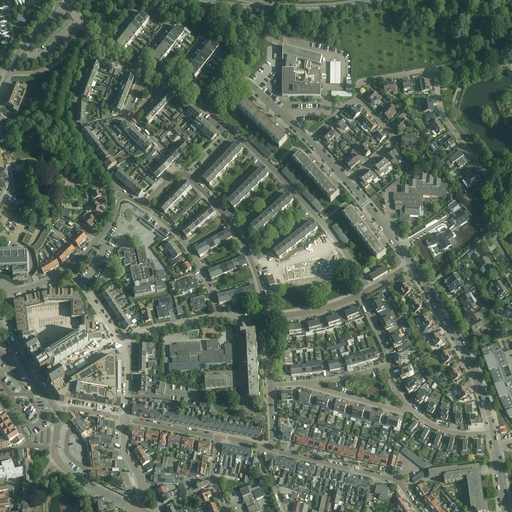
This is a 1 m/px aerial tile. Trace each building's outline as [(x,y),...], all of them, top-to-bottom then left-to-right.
[(141,13),(137,18),(146,25),(150,20),(141,13)] [(137,18),(134,22),(143,29),(146,25),(137,18)] [(134,22),(130,26),(139,34),(143,29),(134,22)] [(130,26),(127,31),(135,38),(139,34),(130,26)] [(176,27),(172,32),(181,39),(185,34),(176,27)] [(127,31),(123,35),(132,43),(135,38),(127,31)] [(172,32),(169,36),(178,43),(181,39),(172,32)] [(123,35),(119,40),(128,47),(132,43),(123,35)] [(169,36),(165,40),(174,48),(178,43),(169,36)] [(124,52),(128,47),(119,40),(116,44),(124,52)] [(165,40),(162,45),(170,52),(174,48),(165,40)] [(211,41),(208,46),(216,52),(220,48),(211,41)] [(162,45),(158,49),(167,57),(170,52),(162,45)] [(208,46),(204,50),(213,57),(216,52),(208,46)] [(282,97),(321,98),(321,86),(320,86),(320,69),(310,69),(310,67),(310,65),(311,63),(320,65),(322,57),(285,47),(284,47),(283,47),(283,56),(285,56),(283,60),(286,61),(286,63),(286,66),(285,68),(285,70),(282,70),(282,97)] [(158,49),(154,54),(163,61),(167,57),(158,49)] [(204,50),(200,54),(209,61),(213,57),(204,50)] [(160,65),(163,61),(154,54),(151,58),(160,65)] [(200,54),(197,59),(206,66),(209,61),(200,54)] [(197,59),(193,63),(202,70),(206,66),(197,59)] [(328,60),(328,82),(339,82),(339,60),(328,60)] [(92,62),(90,68),(97,71),(100,65),(92,62)] [(193,63),(190,68),(198,75),(202,70),(193,63)] [(90,68),(88,74),(95,76),(97,71),(90,68)] [(195,79),(198,75),(190,68),(186,72),(195,79)] [(88,74),(86,79),(93,82),(95,76),(88,74)] [(126,75),(124,81),(131,84),(134,78),(126,75)] [(421,92),(431,91),(430,86),(429,86),(428,80),(424,81),(424,78),(416,79),(417,85),(420,84),(421,92)] [(86,79),(83,85),(91,88),(93,82),(86,79)] [(344,90),(329,89),(329,95),(350,95),(350,79),(344,79),(344,90)] [(124,81),(122,87),(129,90),(131,84),(124,81)] [(408,93),(413,92),(412,85),(409,85),(408,81),(402,82),(404,91),(407,90),(408,93)] [(393,95),(398,94),(397,87),(394,87),(393,83),(383,85),(385,93),(393,92),(393,95)] [(17,113),(27,88),(20,85),(19,87),(12,84),(4,105),(11,108),(10,109),(10,110),(17,113)] [(83,85),(81,91),(89,94),(91,88),(83,85)] [(119,86),(117,92),(119,93),(127,96),(129,90),(122,87),(119,86)] [(82,98),(81,101),(88,103),(89,100),(87,100),(89,94),(81,91),(79,97),(82,98)] [(168,92),(163,96),(169,102),(173,97),(168,92)] [(367,96),(366,97),(373,104),(374,106),(375,106),(377,104),(377,103),(382,98),(377,92),(374,95),(372,93),(368,97),(367,96)] [(116,98),(117,98),(125,101),(127,96),(119,93),(118,96),(116,96),(116,98)] [(163,96),(159,101),(165,106),(169,102),(163,96)] [(117,98),(115,104),(122,107),(125,101),(117,98)] [(432,104),(432,100),(429,101),(428,98),(420,99),(421,106),(423,105),(424,112),(433,111),(432,104)] [(77,105),(77,111),(85,111),(85,105),(87,105),(88,103),(81,101),(80,105),(77,105)] [(159,101),(155,105),(161,111),(165,106),(159,101)] [(253,122),(259,115),(260,114),(259,114),(254,109),(255,108),(253,106),(251,107),(246,102),(246,101),(238,110),(239,109),(246,116),(246,117),(247,116),(252,121),(252,122),(253,122)] [(389,120),(395,114),(392,110),(394,108),(389,103),(385,108),(387,111),(383,115),(385,117),(389,120)] [(120,113),(122,107),(115,104),(113,110),(120,113)] [(155,105),(151,109),(156,115),(161,111),(155,105)] [(187,112),(192,117),(197,111),(193,106),(187,112)] [(354,120),(361,113),(360,112),(359,113),(355,109),(353,111),(350,108),(345,114),(349,118),(350,117),(354,120)] [(151,109),(146,114),(152,119),(156,115),(151,109)] [(192,117),(189,119),(194,123),(196,121),(198,119),(202,115),(197,111),(192,117)] [(404,121),(406,119),(405,117),(406,116),(403,113),(396,120),(399,122),(395,126),(398,129),(399,129),(401,132),(408,125),(404,121)] [(148,124),(152,119),(146,114),(142,119),(148,124)] [(266,134),(273,127),(267,122),(268,121),(266,119),(265,120),(259,115),(253,122),(259,128),(259,129),(259,128),(266,134)] [(363,126),(366,128),(372,122),(368,118),(365,121),(363,119),(357,124),(361,128),(363,126)] [(193,124),(190,127),(195,132),(197,129),(203,123),(198,119),(196,121),(194,123),(193,124)] [(343,129),(346,126),(344,124),(341,121),(339,119),(335,124),(338,127),(336,129),(341,134),(345,130),(343,129)] [(434,120),(426,121),(429,125),(430,125),(434,130),(432,131),(432,133),(434,135),(436,135),(437,134),(437,135),(444,130),(441,125),(441,126),(437,120),(436,121),(435,121),(434,120)] [(118,127),(123,132),(129,126),(124,121),(118,127)] [(377,126),(372,122),(366,128),(369,131),(366,133),(370,137),(376,131),(373,129),(377,126)] [(197,129),(202,133),(207,127),(203,123),(197,129)] [(123,132),(128,136),(133,130),(129,126),(123,132)] [(202,133),(206,137),(212,131),(207,127),(202,133)] [(273,127),(266,134),(265,135),(266,135),(266,134),(273,140),(272,141),(273,141),(279,147),(279,148),(287,139),(286,140),(280,134),(282,133),(280,131),(278,133),(273,127)] [(80,133),(84,138),(91,133),(87,128),(80,133)] [(329,129),(325,133),(332,140),(334,138),(336,140),(340,136),(334,130),(332,133),(329,129)] [(128,136),(132,140),(138,134),(133,130),(128,136)] [(216,135),(212,131),(206,137),(211,141),(216,135)] [(91,133),(84,138),(88,143),(94,138),(96,137),(93,132),(91,133)] [(330,142),(332,140),(325,133),(321,137),(325,140),(322,142),(328,148),(332,144),(330,142)] [(380,143),(386,137),(382,133),(379,136),(376,134),(370,140),(372,142),(374,141),(375,142),(377,141),(380,143)] [(132,140),(136,144),(142,138),(138,134),(132,140)] [(416,143),(417,137),(409,136),(409,140),(402,139),(402,142),(401,148),(408,149),(408,148),(411,148),(412,142),(416,143)] [(452,148),(456,145),(450,137),(446,140),(444,138),(438,142),(441,146),(443,145),(447,149),(450,147),(451,149),(452,148)] [(88,143),(92,148),(98,143),(94,138),(88,143)] [(136,144),(141,148),(147,143),(142,138),(136,144)] [(98,143),(92,148),(95,153),(102,148),(104,146),(100,141),(98,143)] [(366,157),(370,153),(366,148),(368,146),(365,142),(363,145),(364,146),(362,148),(359,146),(355,149),(360,155),(363,153),(366,157)] [(434,142),(429,146),(433,152),(439,148),(434,142)] [(151,147),(147,143),(141,148),(146,153),(151,147)] [(182,143),(177,147),(183,153),(187,148),(182,143)] [(232,144),(229,148),(238,156),(243,150),(237,144),(235,146),(232,144)] [(177,147),(173,151),(178,157),(183,153),(177,147)] [(95,153),(99,157),(106,152),(102,148),(95,153)] [(232,162),(234,160),(238,156),(229,148),(231,150),(226,155),(224,153),(223,154),(232,162)] [(398,161),(397,160),(395,158),(398,155),(392,149),(387,153),(391,158),(389,160),(393,165),(398,161)] [(360,162),(358,160),(356,158),(359,156),(353,150),(351,152),(352,153),(350,155),(352,157),(349,159),(355,166),(360,162)] [(168,156),(174,162),(175,160),(178,157),(173,151),(169,155),(168,156)] [(453,166),(452,165),(455,163),(459,168),(466,163),(462,157),(464,156),(460,151),(448,159),(449,161),(446,163),(449,168),(453,166)] [(103,162),(106,160),(109,157),(106,152),(99,157),(103,162)] [(306,174),(313,168),(314,167),(313,167),(308,162),(309,161),(307,159),(306,160),(301,154),(301,153),(293,161),(293,162),(294,161),(300,168),(299,169),(300,169),(301,168),(306,174),(305,175),(306,174)] [(222,159),(220,162),(226,168),(232,162),(223,154),(220,157),(222,159)] [(174,162),(168,156),(166,158),(164,160),(170,166),(174,162)] [(117,163),(114,160),(113,158),(110,160),(104,165),(107,170),(117,163)] [(392,165),(387,160),(385,162),(382,158),(377,162),(387,173),(389,171),(388,169),(392,165)] [(351,170),(355,166),(349,159),(347,162),(345,159),(343,161),(342,160),(340,162),(345,168),(347,166),(351,170)] [(164,160),(160,165),(165,170),(170,166),(164,160)] [(216,162),(212,166),(221,174),(226,168),(220,162),(218,164),(216,162)] [(385,174),(387,173),(377,162),(373,165),(377,169),(375,171),(379,176),(383,173),(385,174)] [(160,165),(155,169),(161,175),(165,170),(160,165)] [(207,171),(207,172),(215,180),(221,174),(212,166),(214,168),(209,173),(207,171)] [(114,177),(119,181),(125,175),(120,171),(121,170),(118,168),(114,173),(116,175),(114,177)] [(258,169),(255,172),(263,180),(269,174),(263,168),(260,171),(258,169)] [(319,188),(326,181),(320,175),(322,174),(320,172),(319,173),(313,168),(306,174),(312,181),(311,182),(312,182),(312,181),(319,188)] [(149,172),(147,174),(152,179),(154,177),(157,179),(161,175),(155,169),(153,172),(151,170),(149,172)] [(453,174),(455,177),(458,175),(456,172),(454,173),(452,169),(448,170),(451,176),(453,174)] [(472,187),(481,180),(476,173),(473,175),(468,169),(463,173),(468,179),(467,180),(467,181),(465,182),(469,188),(471,186),(472,187)] [(7,170),(0,171),(0,181),(8,180),(7,175),(10,174),(11,174),(10,170),(9,170),(7,170)] [(367,171),(363,174),(369,181),(371,179),(373,182),(378,178),(373,173),(371,175),(367,171)] [(209,186),(215,180),(207,172),(203,175),(205,177),(203,180),(209,186)] [(249,177),(249,178),(257,186),(263,180),(255,172),(254,173),(256,175),(251,179),(249,177)] [(367,183),(369,181),(363,174),(359,178),(362,182),(360,184),(365,189),(369,185),(367,183)] [(410,216),(419,216),(423,216),(424,207),(422,207),(423,196),(446,198),(447,184),(440,184),(440,180),(433,180),(433,177),(426,177),(427,175),(419,174),(419,177),(416,176),(414,178),(414,181),(409,181),(409,187),(401,186),(401,196),(393,195),(393,199),(395,199),(394,205),(396,205),(395,210),(401,211),(401,214),(400,214),(399,219),(409,219),(410,216)] [(119,181),(124,185),(129,179),(125,175),(119,181)] [(66,180),(59,178),(57,188),(64,190),(66,180)] [(248,183),(245,186),(251,192),(257,186),(249,178),(245,181),(248,183)] [(124,185),(129,189),(134,183),(129,179),(124,185)] [(0,189),(6,192),(9,184),(13,186),(15,182),(8,180),(0,181),(0,189)] [(185,181),(181,186),(187,192),(191,187),(185,181)] [(326,181),(319,188),(318,188),(318,189),(319,188),(325,195),(324,195),(325,195),(331,201),(330,202),(331,202),(339,194),(338,195),(333,189),(334,188),(332,186),(331,187),(326,181)] [(129,189),(133,193),(139,186),(134,183),(129,189)] [(144,190),(139,186),(133,193),(138,197),(144,190)] [(181,186),(176,190),(182,196),(187,192),(181,186)] [(241,186),(237,189),(246,198),(251,192),(245,186),(243,188),(241,186)] [(0,189),(0,196),(3,198),(6,199),(9,193),(6,192),(0,189)] [(232,195),(240,203),(246,198),(237,189),(237,190),(239,192),(234,197),(232,195)] [(95,190),(85,194),(87,199),(91,198),(93,201),(97,199),(98,200),(100,199),(101,197),(102,197),(99,192),(96,193),(95,190)] [(176,190),(172,195),(178,200),(182,196),(176,190)] [(477,204),(481,201),(475,193),(471,196),(477,204)] [(283,195),(279,198),(287,207),(294,201),(288,194),(285,197),(283,195)] [(32,195),(30,201),(35,203),(38,198),(32,195)] [(172,195),(168,199),(174,205),(178,200),(172,195)] [(234,209),(240,203),(232,195),(228,199),(230,201),(228,203),(234,209)] [(274,203),(273,203),(281,212),(287,207),(279,198),(281,200),(276,205),(274,203)] [(168,199),(164,203),(169,209),(174,205),(168,199)] [(99,205),(89,203),(88,208),(91,209),(90,212),(96,213),(96,215),(98,215),(99,214),(100,214),(101,208),(98,208),(99,205)] [(165,214),(169,209),(164,203),(159,208),(165,214)] [(272,209),(269,211),(275,217),(281,212),(273,203),(270,207),(272,209)] [(209,207),(205,211),(210,218),(215,214),(209,207)] [(355,231),(363,225),(363,224),(363,225),(358,219),(359,218),(357,216),(356,217),(352,210),(343,217),(344,217),(349,223),(348,224),(349,224),(354,231),(354,232),(355,231)] [(205,211),(200,215),(205,222),(210,218),(205,211)] [(265,211),(261,214),(269,223),(275,217),(269,211),(267,213),(265,211)] [(94,219),(87,213),(83,217),(85,219),(83,221),(87,225),(86,226),(88,228),(89,228),(90,228),(94,224),(92,222),(94,219)] [(455,217),(451,219),(456,226),(459,224),(460,225),(465,222),(465,221),(467,219),(463,213),(455,218),(455,217)] [(256,219),(255,220),(263,228),(269,223),(261,214),(261,215),(263,217),(258,221),(256,219)] [(200,215),(195,219),(201,226),(205,222),(200,215)] [(195,219),(191,223),(196,230),(201,226),(195,219)] [(257,234),(263,228),(255,220),(252,223),(254,225),(251,227),(257,234)] [(39,225),(33,222),(29,231),(34,234),(39,225)] [(308,222),(304,225),(311,234),(318,229),(312,222),(310,224),(308,222)] [(191,223),(186,227),(191,234),(196,230),(191,223)] [(340,228),(337,224),(331,229),(334,233),(340,228)] [(298,229),(298,230),(305,239),(311,234),(304,225),(303,225),(305,227),(300,231),(298,229)] [(366,246),(374,239),(369,233),(370,232),(369,230),(367,231),(363,225),(355,231),(360,238),(360,239),(366,246)] [(187,238),(191,234),(186,227),(181,231),(187,238)] [(88,235),(83,230),(82,232),(78,228),(75,231),(79,234),(76,237),(82,243),(86,238),(85,238),(88,235)] [(225,232),(223,233),(227,241),(232,238),(226,228),(223,230),(225,232)] [(37,251),(39,250),(41,248),(42,246),(50,232),(45,229),(37,243),(35,245),(32,247),(36,252),(37,251)] [(296,235),(293,237),(298,244),(305,239),(298,230),(294,233),(296,235)] [(437,237),(427,242),(429,247),(440,242),(445,250),(451,246),(448,241),(454,236),(449,230),(444,234),(443,233),(437,237)] [(223,233),(217,236),(221,244),(227,241),(223,233)] [(33,237),(27,234),(23,243),(28,245),(33,237)] [(78,247),(82,243),(76,237),(73,240),(70,236),(68,238),(78,247)] [(217,236),(212,240),(216,247),(221,244),(217,236)] [(289,237),(285,240),(292,249),(298,244),(293,237),(290,239),(289,237)] [(374,239),(366,246),(365,246),(366,246),(371,253),(371,254),(372,253),(377,260),(377,261),(386,254),(385,254),(380,248),(382,247),(380,245),(379,246),(374,240),(375,239),(374,239)] [(212,240),(206,243),(211,250),(216,247),(212,240)] [(279,245),(278,245),(286,254),(292,249),(285,240),(284,240),(286,243),(281,247),(279,245)] [(67,246),(64,249),(70,255),(74,251),(65,241),(63,243),(67,246)] [(165,244),(159,249),(162,252),(164,250),(166,252),(168,251),(173,258),(171,259),(168,261),(170,263),(172,266),(173,267),(180,261),(178,258),(182,255),(172,243),(167,247),(165,244)] [(206,243),(201,246),(205,254),(211,250),(206,243)] [(59,244),(57,246),(59,248),(60,248),(61,249),(58,252),(60,253),(66,259),(70,255),(64,249),(61,246),(59,244)] [(199,257),(205,254),(201,246),(198,247),(197,245),(194,247),(199,257)] [(279,259),(286,254),(278,245),(274,248),(276,250),(273,252),(279,259)] [(119,252),(118,252),(119,260),(124,259),(124,261),(123,262),(124,267),(128,267),(127,266),(133,265),(133,267),(130,267),(133,284),(134,284),(135,290),(133,290),(130,290),(131,293),(133,293),(134,298),(151,294),(151,292),(155,291),(155,292),(156,291),(156,293),(165,291),(163,281),(165,281),(163,272),(156,274),(153,260),(150,261),(150,263),(147,264),(144,246),(136,248),(136,249),(131,250),(131,249),(127,250),(127,249),(119,250),(119,252)] [(55,249),(51,253),(55,256),(54,256),(62,263),(66,259),(60,253),(58,252),(57,250),(55,249)] [(0,269),(12,269),(12,273),(12,280),(19,279),(27,279),(27,277),(27,272),(28,272),(27,253),(0,253),(0,269)] [(478,254),(473,257),(475,260),(476,259),(482,269),(481,269),(480,271),(481,273),(483,273),(485,272),(485,271),(493,267),(487,257),(481,260),(478,254)] [(240,259),(238,260),(241,268),(247,265),(242,255),(239,256),(240,259)] [(46,258),(48,260),(49,262),(53,269),(58,266),(54,259),(51,260),(49,256),(46,258)] [(43,259),(42,261),(44,265),(48,272),(53,269),(49,262),(48,260),(45,262),(43,259)] [(238,260),(232,262),(235,270),(241,268),(238,260)] [(288,267),(286,267),(288,280),(322,275),(322,274),(324,274),(332,273),(330,260),(326,261),(326,262),(323,262),(323,260),(308,262),(309,265),(288,268),(288,267)] [(43,275),(48,272),(44,265),(42,261),(40,262),(42,266),(39,268),(43,275)] [(232,262),(226,265),(229,272),(235,270),(232,262)] [(185,273),(191,269),(188,263),(182,267),(180,265),(175,268),(177,271),(179,269),(181,272),(183,270),(185,273)] [(372,275),(375,280),(388,273),(382,264),(378,267),(380,270),(376,273),(372,275)] [(226,265),(220,267),(223,275),(229,272),(226,265)] [(211,280),(217,277),(214,269),(212,270),(211,267),(207,269),(211,280)] [(220,267),(214,269),(217,277),(223,275),(220,267)] [(375,280),(372,275),(368,268),(362,271),(367,278),(369,276),(373,282),(375,280)] [(457,274),(444,282),(451,293),(463,286),(457,274)] [(195,289),(198,288),(195,277),(177,284),(179,291),(183,290),(183,291),(186,291),(186,292),(190,291),(190,294),(196,292),(195,289)] [(475,285),(471,279),(467,281),(469,284),(463,288),(465,291),(469,288),(475,285)] [(404,281),(398,285),(402,291),(401,292),(404,297),(407,295),(408,297),(414,293),(410,288),(411,287),(408,283),(406,284),(404,281)] [(506,292),(507,291),(501,281),(498,283),(497,281),(491,284),(492,287),(494,286),(499,295),(497,297),(499,300),(505,297),(505,298),(509,295),(506,292)] [(250,288),(248,288),(250,297),(256,295),(253,284),(250,285),(250,288)] [(248,288),(242,290),(244,298),(250,297),(248,288)] [(111,296),(116,292),(115,290),(109,294),(107,291),(102,295),(105,300),(111,296)] [(242,290),(236,291),(238,300),(244,298),(242,290)] [(41,293),(42,294),(38,294),(39,296),(33,297),(32,296),(26,297),(27,298),(23,299),(23,300),(19,300),(13,301),(14,310),(16,310),(16,316),(15,316),(16,323),(17,322),(18,329),(17,329),(18,336),(27,335),(24,308),(44,303),(44,305),(47,304),(47,302),(72,302),(72,317),(81,317),(81,314),(82,314),(82,307),(81,307),(81,301),(77,301),(77,295),(72,295),(72,293),(69,293),(69,292),(62,292),(63,293),(56,293),(56,292),(50,292),(50,293),(47,293),(47,291),(41,293)] [(236,291),(230,293),(232,301),(238,300),(236,291)] [(112,298),(118,294),(116,292),(111,296),(105,300),(109,305),(114,301),(112,298)] [(219,304),(226,303),(224,294),(221,295),(220,292),(216,293),(219,304)] [(230,293),(224,294),(226,303),(232,301),(230,293)] [(469,294),(460,300),(464,307),(466,306),(469,312),(476,308),(469,294)] [(372,303),(374,309),(382,305),(381,301),(384,300),(381,295),(372,299),(374,303),(372,303)] [(195,312),(207,308),(203,296),(191,300),(195,312)] [(417,301),(415,298),(409,302),(413,308),(412,309),(415,313),(417,312),(419,314),(424,310),(421,305),(422,304),(419,299),(417,301)] [(114,301),(109,305),(112,310),(118,306),(120,305),(118,303),(116,300),(114,301)] [(173,308),(172,309),(170,301),(166,302),(159,303),(162,318),(175,316),(173,308)] [(115,315),(121,311),(119,308),(124,304),(123,302),(120,305),(118,306),(112,310),(115,315)] [(150,311),(153,310),(152,305),(148,305),(149,308),(143,309),(143,311),(141,311),(142,315),(144,315),(145,322),(152,321),(150,311)] [(379,313),(380,317),(390,312),(387,307),(384,308),(382,305),(374,309),(377,314),(379,313)] [(511,305),(510,305),(507,311),(499,307),(497,313),(511,319),(511,318),(511,305)] [(354,309),(350,310),(355,322),(364,318),(363,316),(360,309),(356,310),(356,309),(354,310),(354,309)] [(345,315),(342,316),(344,323),(345,325),(352,323),(355,322),(350,310),(346,312),(346,313),(345,313),(345,315)] [(121,311),(115,315),(119,320),(124,316),(126,315),(125,313),(123,314),(121,311)] [(122,325),(128,321),(130,320),(128,317),(131,314),(130,312),(126,315),(124,316),(119,320),(122,325)] [(380,321),(383,326),(391,322),(389,319),(392,318),(390,312),(380,317),(382,320),(380,321)] [(475,322),(469,325),(473,333),(480,329),(482,332),(485,330),(480,320),(481,319),(478,313),(472,317),(475,322)] [(425,314),(419,318),(423,325),(422,325),(425,330),(426,331),(424,333),(425,336),(426,336),(435,330),(434,328),(435,327),(431,322),(432,321),(429,316),(427,317),(425,314)] [(126,330),(133,325),(131,322),(135,319),(136,322),(138,320),(137,315),(128,321),(122,325),(126,330)] [(336,315),(332,317),(335,328),(338,328),(337,325),(340,324),(344,323),(342,316),(338,317),(338,316),(336,316),(336,315)] [(327,321),(323,322),(325,329),(326,331),(333,329),(335,328),(332,317),(328,318),(328,319),(326,319),(327,321)] [(95,319),(84,319),(84,332),(95,332),(95,319)] [(317,321),(313,322),(316,334),(318,333),(326,331),(325,329),(323,322),(320,323),(319,321),(318,322),(317,321)] [(391,322),(383,326),(386,332),(387,331),(389,334),(398,330),(396,324),(395,321),(391,322)] [(308,326),(304,326),(305,334),(310,333),(313,332),(313,334),(316,334),(313,322),(309,323),(309,324),(308,324),(308,326)] [(293,338),(296,337),(294,325),(290,326),(290,327),(288,327),(288,328),(285,329),(286,336),(289,336),(293,335),(293,338)] [(298,325),(294,325),(296,337),(306,336),(305,334),(304,326),(300,327),(300,325),(299,326),(298,325)] [(247,331),(244,327),(242,328),(242,329),(241,330),(241,331),(241,332),(241,335),(246,334),(250,399),(259,399),(256,331),(247,331)] [(389,338),(392,344),(399,340),(398,336),(401,335),(398,330),(389,334),(391,338),(389,338)] [(499,330),(495,335),(498,337),(499,336),(501,338),(503,335),(501,333),(502,332),(499,330)] [(437,334),(436,331),(429,335),(433,342),(432,342),(435,347),(438,345),(439,348),(445,344),(441,339),(442,338),(439,333),(437,334)] [(33,341),(22,343),(24,346),(23,347),(39,373),(49,367),(49,366),(50,365),(51,366),(54,364),(86,344),(86,333),(80,333),(76,335),(74,332),(40,353),(33,341)] [(402,338),(399,340),(392,344),(394,349),(396,348),(398,352),(407,347),(404,342),(402,338)] [(172,364),(169,364),(169,373),(200,371),(200,365),(207,365),(216,365),(226,364),(226,365),(234,365),(233,345),(224,345),(225,353),(219,354),(218,351),(219,351),(218,341),(214,341),(206,342),(207,350),(207,354),(201,354),(200,343),(177,344),(177,347),(170,347),(170,349),(170,358),(171,358),(172,358),(172,364)] [(139,345),(139,352),(149,353),(149,350),(149,346),(149,343),(143,343),(143,345),(139,345)] [(487,348),(481,350),(484,357),(483,357),(489,371),(495,384),(494,385),(499,398),(500,398),(503,405),(507,412),(506,412),(510,419),(510,418),(511,421),(511,350),(511,351),(508,352),(503,354),(501,349),(496,351),(494,345),(488,347),(487,348)] [(375,351),(370,352),(372,361),(378,359),(376,356),(379,355),(377,348),(374,349),(375,351)] [(369,349),(364,351),(365,354),(367,362),(372,361),(370,352),(369,349)] [(447,352),(445,349),(439,352),(442,359),(441,359),(444,364),(447,363),(448,365),(454,362),(451,356),(452,356),(449,351),(447,352)] [(364,351),(359,352),(360,355),(362,364),(367,362),(365,354),(364,351)] [(356,353),(354,354),(357,365),(362,364),(360,355),(357,356),(356,353)] [(408,353),(398,354),(399,359),(396,359),(397,365),(402,364),(402,363),(405,362),(405,359),(408,359),(408,353)] [(58,371),(45,379),(58,401),(63,402),(70,398),(112,405),(116,401),(116,392),(115,359),(110,356),(66,383),(58,371)] [(344,358),(341,358),(343,365),(346,364),(347,368),(352,367),(350,358),(347,359),(346,356),(344,356),(344,358)] [(336,362),(333,362),(335,371),(340,370),(339,366),(343,365),(341,358),(338,359),(335,360),(336,362)] [(328,361),(325,362),(326,369),(329,368),(330,372),(335,371),(333,362),(328,363),(328,361)] [(321,362),(316,362),(316,365),(317,373),(323,373),(322,369),(326,369),(325,362),(322,362),(321,362)] [(291,376),(297,376),(296,367),(290,367),(290,365),(287,366),(288,373),(291,372),(291,376)] [(409,366),(400,369),(402,373),(399,374),(401,380),(406,378),(406,377),(409,375),(408,373),(411,371),(409,366)] [(456,369),(455,366),(448,370),(451,377),(453,382),(456,380),(457,383),(463,380),(460,374),(461,373),(458,368),(456,369)] [(205,390),(235,388),(234,372),(205,373),(205,377),(205,390)] [(414,378),(406,384),(408,387),(406,389),(409,394),(413,391),(414,392),(418,390),(417,389),(419,387),(414,378)] [(465,388),(464,385),(456,387),(459,394),(458,395),(460,400),(463,399),(464,401),(470,399),(468,393),(469,392),(467,387),(465,388)] [(421,389),(414,396),(417,399),(415,401),(419,406),(423,402),(422,401),(425,398),(429,395),(423,390),(422,391),(421,389)] [(292,392),(286,393),(287,401),(292,401),(292,403),(295,403),(296,396),(292,396),(292,392)] [(281,397),(278,397),(279,404),(282,404),(287,404),(287,401),(286,393),(281,393),(281,397)] [(295,403),(298,404),(303,405),(303,406),(306,394),(301,393),(300,397),(296,396),(295,403)] [(306,394),(303,406),(312,408),(312,407),(314,400),(310,399),(311,396),(306,394)] [(318,410),(319,407),(321,408),(324,399),(319,398),(317,401),(314,400),(312,407),(312,408),(312,409),(318,410)] [(321,408),(321,410),(325,411),(324,413),(329,414),(329,413),(330,412),(331,405),(328,404),(329,400),(324,399),(321,408)] [(430,399),(425,407),(428,409),(427,412),(432,415),(435,410),(434,410),(437,404),(430,399)] [(330,412),(329,413),(333,414),(333,415),(338,416),(338,415),(339,412),(341,404),(336,403),(335,406),(331,405),(330,412)] [(339,412),(338,415),(342,416),(342,418),(347,419),(347,417),(349,410),(345,409),(347,405),(341,404),(339,412)] [(0,449),(2,449),(10,447),(12,446),(13,447),(18,446),(21,444),(24,440),(22,436),(19,437),(7,419),(6,419),(5,420),(3,417),(5,415),(6,414),(0,405),(0,449)] [(441,406),(437,415),(441,417),(440,420),(446,422),(447,419),(448,417),(447,416),(448,413),(445,412),(446,408),(441,406)] [(347,417),(347,419),(350,420),(351,419),(356,420),(357,417),(359,409),(354,407),(353,411),(349,410),(347,417)] [(357,417),(356,420),(365,423),(365,422),(367,415),(363,414),(364,410),(359,409),(357,417)] [(453,411),(452,421),(456,422),(455,424),(461,425),(462,420),(461,420),(461,416),(459,416),(459,412),(456,412),(453,411)] [(372,422),(374,422),(377,414),(371,412),(370,416),(367,415),(365,422),(365,423),(371,424),(372,422)] [(466,413),(467,423),(471,423),(471,426),(477,426),(477,420),(475,420),(475,416),(472,417),(472,413),(466,413)] [(66,417),(71,423),(77,418),(80,415),(72,414),(69,414),(66,417)] [(374,422),(373,425),(379,427),(379,426),(382,427),(384,420),(381,419),(382,415),(377,414),(374,422)] [(389,426),(392,427),(394,419),(389,417),(388,421),(384,420),(382,427),(389,429),(389,426)] [(71,423),(74,427),(81,422),(81,423),(84,422),(83,421),(82,419),(80,421),(77,418),(71,423)] [(81,422),(74,427),(77,432),(84,427),(84,428),(87,426),(86,425),(89,423),(86,419),(83,421),(84,422),(81,423),(81,422)] [(399,420),(394,419),(392,427),(394,428),(394,431),(399,432),(401,425),(398,424),(399,420)] [(407,430),(405,433),(406,433),(411,437),(416,432),(414,430),(418,425),(416,423),(417,422),(413,419),(410,423),(410,422),(408,425),(408,426),(408,429),(408,430),(407,430)] [(77,432),(81,436),(87,431),(88,432),(90,430),(87,426),(84,428),(84,427),(77,432)] [(283,427),(281,434),(283,434),(281,440),(290,442),(292,442),(295,430),(293,429),(283,427)] [(420,439),(419,439),(418,441),(418,442),(418,441),(425,445),(428,439),(426,437),(429,431),(427,430),(428,429),(424,427),(421,431),(421,430),(419,433),(419,434),(420,437),(420,438),(420,439)] [(295,437),(293,443),(296,444),(302,445),(304,437),(305,436),(305,433),(306,431),(300,429),(299,431),(297,430),(295,437)] [(84,441),(87,442),(90,440),(94,440),(95,432),(93,434),(90,430),(88,432),(87,431),(81,436),(84,441)] [(106,435),(95,433),(94,440),(90,440),(87,442),(88,448),(99,446),(99,447),(100,447),(104,448),(105,444),(109,445),(108,449),(113,450),(113,446),(111,445),(112,439),(113,439),(114,439),(115,439),(115,438),(114,437),(111,436),(106,435)] [(432,441),(433,443),(433,444),(433,445),(432,448),(439,451),(442,444),(439,443),(441,436),(439,436),(439,435),(440,435),(435,433),(434,437),(433,437),(432,439),(432,440),(432,441)] [(165,445),(167,436),(166,435),(164,434),(164,435),(161,434),(157,452),(160,452),(160,449),(164,449),(165,444),(165,445)] [(308,447),(313,448),(315,440),(316,436),(317,435),(314,434),(312,440),(310,439),(308,447)] [(445,445),(446,445),(447,448),(447,449),(447,450),(446,453),(454,454),(455,447),(452,447),(454,440),(452,439),(452,438),(448,437),(447,442),(446,442),(446,441),(445,444),(445,445)] [(182,452),(184,447),(187,448),(188,440),(187,439),(186,439),(185,439),(183,439),(181,447),(180,451),(182,452)] [(459,448),(460,448),(461,450),(461,451),(461,452),(461,455),(469,456),(470,448),(467,448),(467,441),(465,441),(465,440),(460,439),(460,444),(459,444),(459,447),(459,448)] [(191,455),(192,449),(194,441),(191,441),(191,440),(190,440),(189,440),(188,440),(187,448),(186,451),(189,452),(188,454),(191,455)] [(473,445),(473,447),(473,448),(474,448),(476,450),(476,451),(476,452),(476,455),(477,455),(484,455),(484,448),(481,448),(480,441),(478,441),(478,440),(473,440),(474,445),(473,445)] [(321,442),(319,450),(325,451),(327,443),(327,442),(325,441),(325,443),(321,442)] [(200,442),(197,453),(200,454),(201,451),(204,451),(205,443),(204,443),(203,442),(202,443),(200,442)] [(349,458),(353,446),(350,445),(350,447),(349,447),(348,449),(346,448),(344,456),(349,458)] [(134,452),(137,456),(147,450),(146,447),(142,449),(141,448),(134,452)] [(360,448),(357,460),(363,461),(365,453),(365,451),(362,450),(363,448),(360,448)] [(140,461),(146,457),(150,455),(148,450),(147,450),(137,456),(140,461)] [(369,463),(372,450),(370,450),(369,451),(366,450),(365,451),(365,453),(363,461),(369,463)] [(383,453),(380,466),(386,467),(388,459),(389,456),(386,455),(386,453),(383,452),(383,453)] [(0,469),(0,479),(3,479),(3,480),(23,478),(29,477),(29,468),(23,469),(19,470),(14,472),(11,464),(14,464),(13,459),(12,459),(11,453),(5,454),(6,459),(10,458),(11,462),(1,465),(2,469),(0,469)] [(15,453),(11,453),(12,459),(13,459),(14,464),(11,464),(14,472),(19,470),(16,457),(15,453)] [(100,463),(100,468),(105,468),(117,469),(125,470),(125,469),(123,461),(117,461),(117,456),(118,457),(118,454),(113,453),(112,456),(112,460),(105,460),(100,460),(100,463)] [(374,464),(380,466),(383,453),(381,453),(380,455),(379,457),(376,456),(374,464)] [(5,454),(0,454),(0,462),(1,465),(11,462),(10,458),(6,459),(5,454)] [(272,472),(275,458),(267,456),(265,462),(270,463),(269,470),(270,471),(272,472)] [(148,460),(146,457),(140,461),(143,466),(150,462),(152,460),(151,458),(148,460)] [(90,468),(99,468),(98,458),(89,459),(90,468)] [(276,458),(273,472),(276,472),(277,467),(278,468),(279,468),(281,459),(276,458)] [(250,463),(249,471),(253,472),(256,473),(256,472),(258,472),(259,470),(260,464),(256,464),(257,460),(251,459),(250,463)] [(286,472),(289,473),(292,462),(287,461),(285,469),(284,471),(284,473),(286,474),(286,472)] [(150,465),(145,468),(148,472),(152,469),(153,465),(154,462),(150,465)] [(299,463),(297,475),(299,475),(302,476),(305,465),(300,464),(299,463)] [(308,477),(308,478),(310,466),(305,465),(302,476),(304,477),(305,474),(308,474),(308,477)] [(481,477),(479,465),(458,468),(458,467),(428,471),(429,477),(443,475),(445,483),(463,481),(463,478),(467,478),(471,509),(474,509),(476,511),(488,511),(488,504),(484,504),(481,477)] [(330,481),(331,481),(333,472),(328,471),(326,480),(326,482),(325,485),(327,486),(328,480),(330,481)] [(411,479),(414,484),(425,477),(422,472),(411,479)] [(152,477),(152,480),(153,481),(154,481),(154,482),(155,482),(173,485),(174,475),(173,475),(168,475),(157,473),(155,473),(155,474),(154,474),(154,477),(152,477)] [(113,477),(110,483),(115,486),(115,487),(120,489),(120,488),(125,491),(125,488),(124,487),(124,484),(130,482),(129,480),(122,482),(121,479),(120,475),(119,476),(118,479),(113,477)] [(351,487),(354,487),(356,478),(351,477),(348,493),(350,493),(351,487)] [(7,487),(0,488),(0,494),(7,494),(9,494),(17,493),(17,496),(19,496),(20,492),(20,478),(6,479),(7,481),(6,481),(6,483),(7,483),(7,487)] [(371,482),(366,480),(364,490),(363,495),(368,496),(371,482)] [(198,489),(192,492),(193,494),(196,493),(202,491),(201,489),(207,486),(206,485),(207,485),(206,482),(205,482),(205,481),(196,484),(198,489)] [(415,489),(418,494),(428,488),(427,485),(426,486),(426,485),(423,486),(422,485),(415,489)] [(256,500),(264,497),(263,496),(262,493),(259,486),(252,489),(250,486),(240,490),(248,511),(260,511),(261,511),(256,500)] [(375,493),(375,494),(380,495),(379,500),(389,502),(390,495),(394,493),(390,487),(382,486),(382,488),(377,487),(376,488),(374,488),(373,492),(375,493)] [(158,491),(161,498),(167,494),(166,491),(169,490),(168,487),(165,488),(158,491)] [(428,488),(418,494),(421,499),(428,495),(426,492),(429,490),(432,488),(431,487),(428,488)] [(209,500),(208,498),(211,496),(209,491),(203,493),(202,491),(196,493),(197,496),(198,496),(199,498),(203,497),(204,499),(205,501),(209,500)] [(332,499),(331,504),(335,505),(334,510),(337,511),(339,506),(343,507),(343,503),(342,503),(339,502),(340,500),(341,493),(334,491),(333,494),(333,495),(332,499)] [(7,494),(0,494),(0,501),(9,500),(17,499),(17,496),(17,493),(9,494),(7,494)] [(170,493),(167,494),(161,498),(163,504),(173,499),(170,493)] [(423,500),(427,505),(435,497),(431,493),(423,500)] [(318,511),(329,511),(331,504),(332,499),(330,499),(328,498),(327,498),(322,497),(318,511)] [(427,505),(430,509),(439,502),(435,497),(427,505)] [(0,501),(0,508),(17,506),(17,500),(17,499),(9,500),(0,501)] [(398,508),(405,504),(401,499),(396,502),(394,503),(396,506),(393,508),(394,510),(398,508)] [(104,500),(94,501),(95,508),(97,507),(97,511),(96,511),(115,511),(114,505),(112,506),(105,502),(104,500)] [(430,509),(432,511),(435,511),(440,508),(438,505),(440,503),(439,502),(430,509)] [(306,511),(308,506),(295,503),(292,511),(306,511)]
